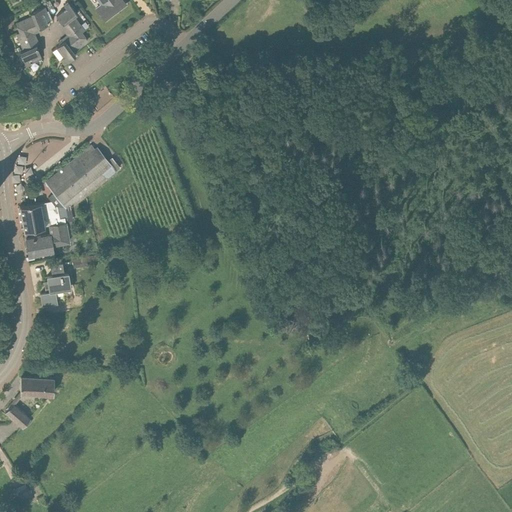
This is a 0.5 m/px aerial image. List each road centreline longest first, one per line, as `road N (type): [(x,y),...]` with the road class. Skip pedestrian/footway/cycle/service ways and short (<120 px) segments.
road 1 (secondary): [(0,374),(23,320),(1,146)]
road 2 (unclassified): [(48,109),(60,89),(149,22),(165,25),(183,45)]
road 3 (tertiary): [(47,127),(100,122),(183,45)]
